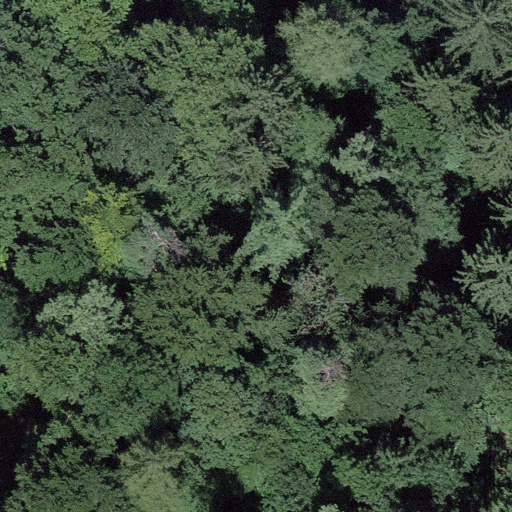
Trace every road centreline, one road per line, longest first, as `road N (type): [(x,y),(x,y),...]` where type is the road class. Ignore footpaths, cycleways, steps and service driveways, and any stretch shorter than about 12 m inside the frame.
road 1 (track): [(73,511),(70,362),(85,159),(0,261)]
road 2 (track): [(85,159),(216,0)]
